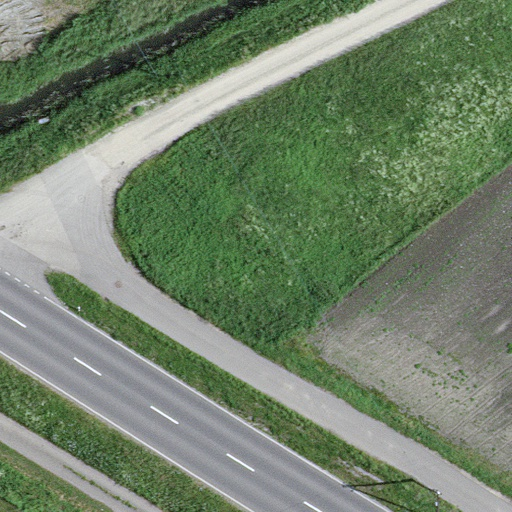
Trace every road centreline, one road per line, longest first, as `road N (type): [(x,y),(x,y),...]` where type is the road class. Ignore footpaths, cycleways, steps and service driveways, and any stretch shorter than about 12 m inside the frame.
road 1 (track): [(43,212),(92,270),(493,511)]
road 2 (track): [(43,212),(95,156),(409,0)]
road 3 (primary): [(331,511),(0,316)]
road 4 (track): [(0,438),(131,511)]
